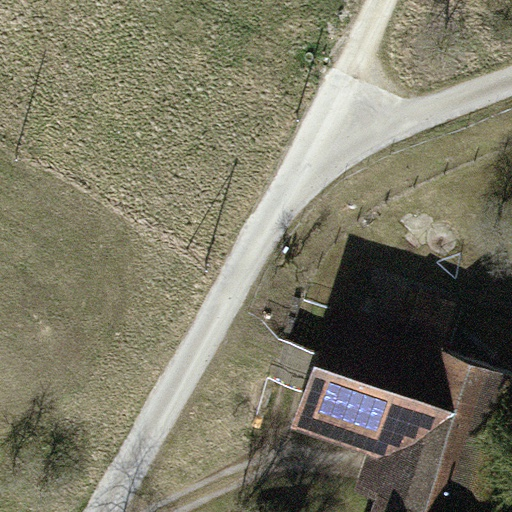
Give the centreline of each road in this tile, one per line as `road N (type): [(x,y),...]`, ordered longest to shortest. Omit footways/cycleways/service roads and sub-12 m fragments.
road 1 (residential): [(511,83),(351,138),(302,182),(106,511)]
road 2 (track): [(351,138),(353,64),(386,0)]
